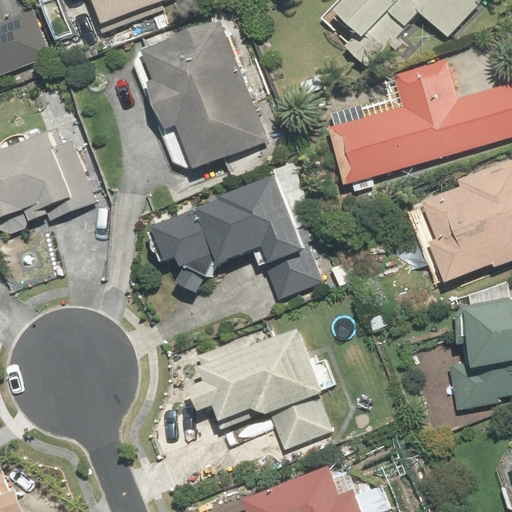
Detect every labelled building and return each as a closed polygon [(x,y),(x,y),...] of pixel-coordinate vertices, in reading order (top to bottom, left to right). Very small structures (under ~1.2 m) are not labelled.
[(99,0),(106,20),(166,0),(99,0)] [(334,0),(319,17),(373,66),(423,12),(453,38),(484,4),(479,0),(334,0)] [(0,78),(54,59),(36,10),(0,23),(0,78)] [(192,172),(273,140),(225,19),(144,51),(192,172)] [(333,127),(349,183),(511,137),(511,84),(460,99),(449,59),(397,74),(406,107),(333,127)] [(0,227),(13,234),(100,201),(77,139),(58,146),(52,131),(7,148),(4,139),(0,140),(0,227)] [(511,164),(410,207),(442,284),(511,254),(511,164)] [(281,177),(157,226),(174,270),(220,252),(224,261),(259,247),(281,301),(324,284),(281,177)] [(511,296),(456,305),(465,364),(453,366),(460,410),(511,401),(511,296)] [(300,328),(202,364),(208,380),(194,385),(203,409),(217,404),(227,429),(273,412),(287,449),(339,430),(300,328)] [(0,511),(25,511),(10,464),(0,466),(0,511)] [(369,511),(360,490),(346,496),(334,465),(249,498),(254,511),(369,511)]
